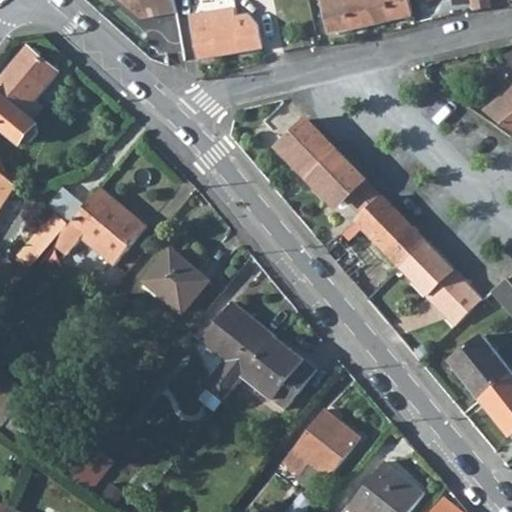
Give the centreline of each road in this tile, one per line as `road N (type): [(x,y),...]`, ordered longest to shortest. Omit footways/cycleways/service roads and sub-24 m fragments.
road 1 (tertiary): [(184,120),(511,505)]
road 2 (residential): [(184,120),(237,89),(511,22)]
road 3 (tertiary): [(49,0),(184,120)]
